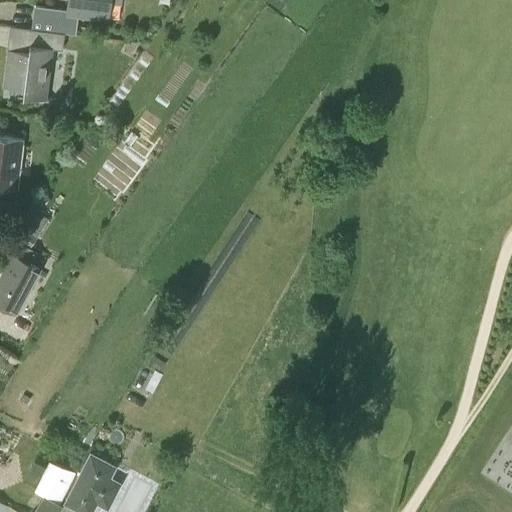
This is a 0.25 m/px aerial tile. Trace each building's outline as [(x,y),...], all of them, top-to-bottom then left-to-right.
[(64,33),(75,34),(77,17),(108,21),(110,3),(121,4),(121,0),(68,0),(67,10),(33,6),(30,28),(64,33)] [(62,49),(64,33),(30,28),(27,51),(8,48),(3,86),(23,89),(22,96),(46,99),(53,48),(62,49)] [(0,185),(16,188),(22,139),(0,135),(0,185)] [(26,252),(42,228),(24,217),(8,241),(26,252)] [(0,304),(16,313),(40,269),(12,254),(0,276),(0,304)] [(153,394),(160,373),(141,367),(134,387),(153,394)] [(116,466),(89,452),(62,504),(78,511),(91,511),(96,504),(107,509),(121,483),(110,477),(116,466)] [(50,457),(36,488),(63,500),(77,469),(50,457)] [(58,511),(62,506),(43,495),(32,511),(58,511)] [(0,511),(19,511),(0,500),(0,511)]
